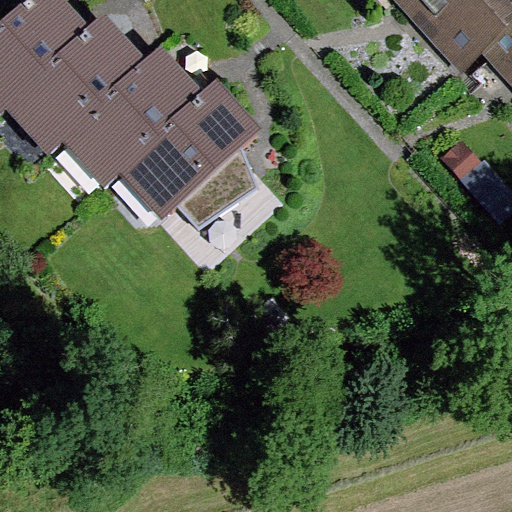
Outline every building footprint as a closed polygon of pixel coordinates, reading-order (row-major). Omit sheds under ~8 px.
[(99,29),(70,0),(44,0),(0,42),(0,115),(4,120),(15,110),(99,29)] [(511,0),(405,0),(457,58),(474,43),(511,8),(511,0)] [(511,8),(474,43),(511,86),(511,8)] [(105,24),(99,29),(15,110),(54,150),(67,138),(144,64),(105,24)] [(144,64),(67,138),(110,183),(118,175),(192,104),(149,59),(144,64)] [(192,104),(118,175),(165,223),(248,142),(202,94),(192,104)]
